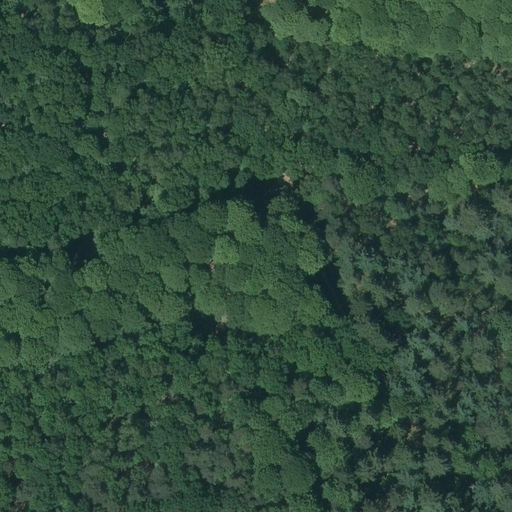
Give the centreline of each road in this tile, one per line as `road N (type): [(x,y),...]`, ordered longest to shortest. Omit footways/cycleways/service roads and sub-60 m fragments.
road 1 (track): [(218,0),(251,110),(341,316)]
road 2 (track): [(341,316),(443,511)]
